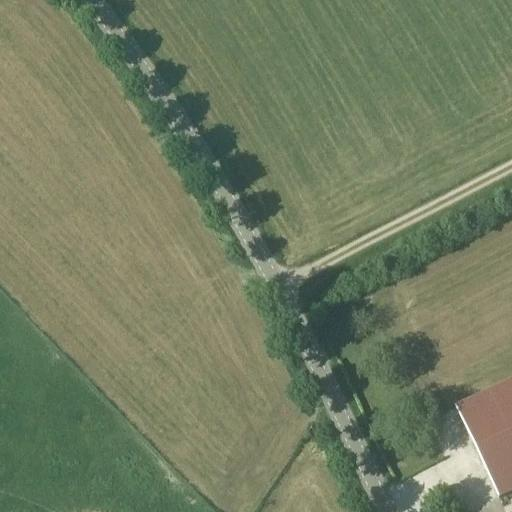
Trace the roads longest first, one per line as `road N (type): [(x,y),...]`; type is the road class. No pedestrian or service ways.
road 1 (tertiary): [(384,511),(274,285),(83,0)]
road 2 (track): [(274,285),(511,164)]
